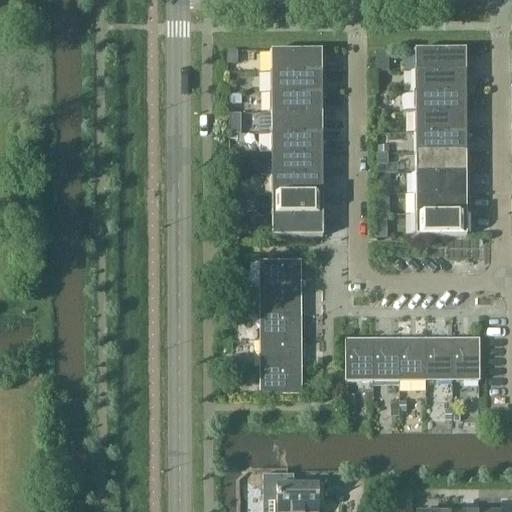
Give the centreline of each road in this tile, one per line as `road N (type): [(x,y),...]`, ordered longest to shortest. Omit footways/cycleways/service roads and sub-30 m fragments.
road 1 (tertiary): [(179,511),(178,0)]
road 2 (residential): [(501,283),(357,282),(355,0)]
road 3 (residential): [(499,0),(501,283)]
